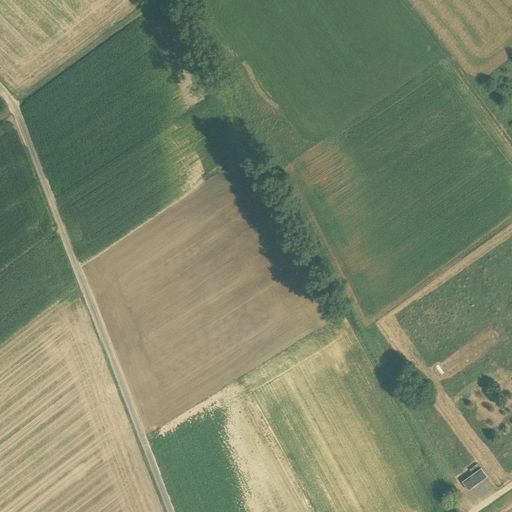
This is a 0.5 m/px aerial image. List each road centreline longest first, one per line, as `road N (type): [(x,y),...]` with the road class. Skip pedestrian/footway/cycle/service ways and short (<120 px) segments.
road 1 (track): [(168,511),(16,112),(0,91)]
road 2 (track): [(175,0),(16,112)]
road 3 (track): [(511,142),(409,0)]
